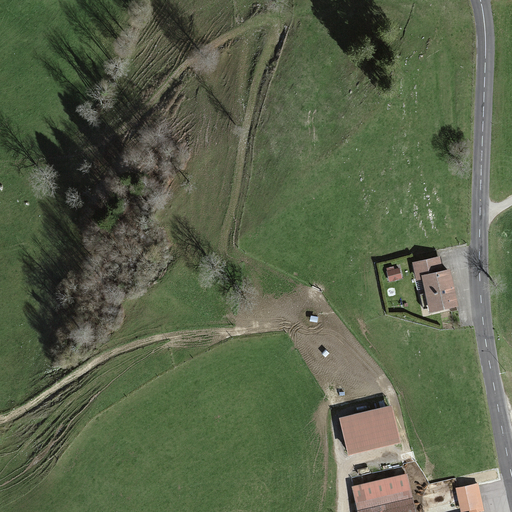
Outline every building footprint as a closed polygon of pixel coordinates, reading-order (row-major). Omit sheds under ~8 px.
[(421,277),(440,274),(437,259),(410,265),(413,279),(421,277)] [(440,274),(421,277),(428,314),(454,309),(447,272),(440,274)] [(343,453),(399,441),(390,403),(335,415),(343,453)] [(421,511),(412,463),(360,474),(367,511),(421,511)] [(457,478),(463,503),(486,497),(480,472),(457,478)]
